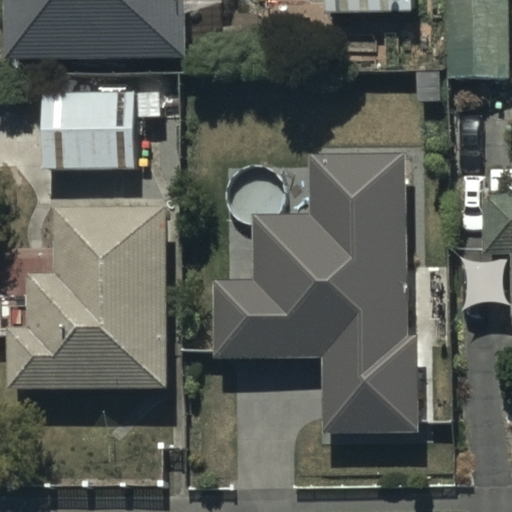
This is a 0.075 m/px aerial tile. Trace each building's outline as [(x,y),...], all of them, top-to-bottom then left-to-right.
[(11,0),(13,69),(195,67),(193,0),(11,0)] [(332,0),(332,24),(421,23),(421,0),(332,0)] [(511,0),(452,0),(453,88),(511,87),(511,0)] [(292,80),(208,81),(209,182),(293,181),(292,80)] [(167,101),(50,102),(50,179),(144,178),(143,126),(167,126),(167,101)] [(406,153),(309,154),(310,214),(252,215),(253,279),(211,279),(212,359),(319,358),(320,432),(419,431),(418,336),(408,336),(406,153)] [(511,180),(496,181),(496,205),(491,205),(491,265),(511,264),(511,180)] [(173,219),(62,219),(64,284),(40,284),(40,335),(18,335),(18,400),(173,400),(173,219)]
